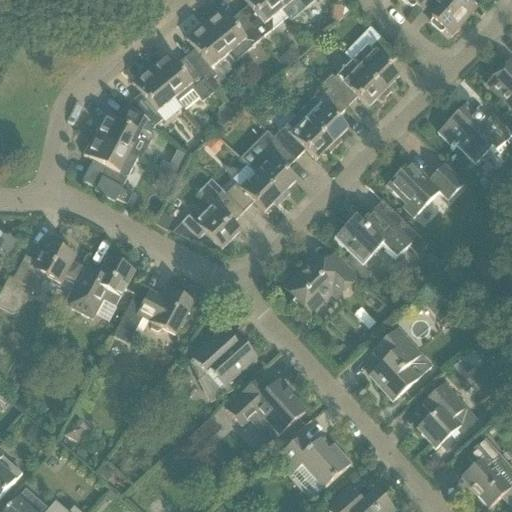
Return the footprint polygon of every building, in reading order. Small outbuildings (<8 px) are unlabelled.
[(270,0),(240,0),(251,13),(242,21),(260,42),(269,34),(269,22),(281,13),(270,0)] [(317,0),(270,0),(281,13),(289,23),(316,1),(317,0)] [(401,0),(401,1),(409,9),(412,9),(414,6),(421,13),(432,1),(433,0),(401,0)] [(431,19),(430,20),(450,39),(476,10),(464,0),(433,0),(432,1),(441,9),(431,20),(431,19)] [(233,28),(220,12),(202,27),(227,57),(233,64),(260,42),(242,21),(233,28)] [(206,86),(216,78),(210,71),(227,57),(202,27),(185,41),(198,57),(189,65),(206,86)] [(379,40),(368,51),(353,66),(358,71),(386,99),(393,92),(389,88),(398,79),(387,69),(398,58),(379,40)] [(166,57),(148,71),(181,111),(183,113),(198,101),(201,105),(213,95),(206,86),(189,65),(179,73),(166,57)] [(287,71),(285,72),(291,78),(292,77),(298,77),(304,72),(296,63),(287,71)] [(511,64),(510,63),(486,87),(500,101),(511,113),(511,64)] [(386,99),(358,71),(353,66),(338,81),(334,81),(325,73),(317,82),(327,92),(346,111),(356,100),(367,111),(376,102),(379,105),(386,99)] [(144,102),(131,113),(152,130),(162,122),(164,125),(181,111),(148,71),(131,86),(140,97),(144,102)] [(298,115),(334,151),(341,144),(337,141),(346,132),(336,121),(346,111),(327,92),(316,103),(313,100),(298,115)] [(237,100),(227,109),(235,117),(244,109),(237,100)] [(474,118),(465,109),(437,136),(451,149),(449,151),(452,154),(456,149),(474,167),(489,153),(496,159),(511,142),(511,136),(506,131),(492,117),(484,125),(476,116),(474,118)] [(243,112),(235,120),(242,126),(249,118),(243,112)] [(101,124),(93,138),(136,161),(140,163),(150,143),(146,141),(152,130),(131,113),(124,126),(123,128),(107,119),(104,118),(101,124)] [(273,141),(294,163),(304,152),(315,163),(324,154),(328,157),(334,151),(298,115),(273,141)] [(250,171),(249,171),(254,176),(255,176),(282,203),(289,196),(285,193),(295,184),(284,173),(290,167),(294,163),(273,141),(266,134),(255,145),(265,155),(250,171)] [(136,161),(93,138),(82,158),(89,162),(92,163),(81,183),(96,191),(95,193),(94,194),(113,204),(114,203),(114,202),(126,207),(131,197),(119,192),(125,180),(136,161)] [(428,183),(409,164),(386,188),(404,206),(402,209),(413,220),(438,195),(447,203),(463,188),(443,168),(428,183)] [(282,203),(255,176),(254,176),(240,191),(235,186),(224,197),(236,209),(242,215),(253,205),(263,215),(272,206),(276,210),(282,203)] [(188,219),(180,226),(197,243),(204,236),(220,253),(239,234),(231,226),(242,215),(236,209),(224,197),(210,182),(197,196),(210,209),(194,225),(188,219)] [(426,247),(381,203),(359,226),(353,221),(333,241),(361,269),(380,249),(394,263),(408,249),(416,257),(426,247)] [(161,217),(155,227),(166,233),(172,223),(161,217)] [(180,226),(171,236),(192,247),(197,243),(180,226)] [(0,268),(4,262),(13,244),(0,237),(0,268)] [(7,280),(0,293),(0,311),(11,318),(18,315),(30,293),(37,296),(46,279),(59,287),(64,278),(76,285),(84,271),(71,264),(73,261),(74,259),(47,244),(42,252),(36,265),(24,259),(11,282),(7,280)] [(356,281),(333,258),(331,259),(323,267),(314,258),(305,268),(306,269),(284,291),(309,316),(330,295),(336,301),(356,281)] [(72,296),(66,309),(91,323),(98,310),(101,303),(114,310),(119,300),(124,291),(133,274),(107,260),(97,278),(86,272),(76,289),(72,296)] [(130,305),(112,340),(127,348),(142,320),(148,324),(148,325),(149,326),(149,330),(156,334),(160,331),(174,339),(182,323),(192,305),(165,291),(160,300),(148,294),(139,310),(130,305)] [(432,297),(422,307),(439,325),(449,315),(432,297)] [(384,310),(379,315),(379,326),(384,331),(395,320),(384,310)] [(207,345),(190,361),(192,362),(205,378),(198,384),(209,406),(231,394),(227,386),(241,374),(256,361),(241,344),(236,348),(222,332),(207,345)] [(392,405),(407,392),(430,370),(413,351),(396,332),(386,341),(371,354),(373,357),(381,366),(371,375),(367,379),(374,385),(392,405)] [(472,353),(464,360),(472,371),(481,365),(472,353)] [(238,399),(225,412),(241,431),(248,424),(268,446),(279,437),(289,428),(304,415),(277,385),(271,390),(270,391),(260,380),(245,394),(238,399)] [(448,452),(456,445),(467,436),(466,436),(476,427),(463,412),(464,412),(442,388),(436,393),(421,406),(431,418),(416,431),(434,452),(442,445),(448,452)] [(210,421),(203,427),(214,438),(221,432),(210,421)] [(70,426),(64,438),(75,444),(79,436),(78,430),(70,426)] [(497,427),(487,435),(492,440),(501,432),(497,427)] [(285,451),(279,456),(290,469),(296,463),(301,468),(291,477),(312,501),(322,492),(335,480),(351,467),(337,451),(330,457),(318,443),(310,449),(300,437),(285,451)] [(511,506),(511,494),(510,492),(511,489),(511,475),(483,443),(466,458),(474,467),(460,481),(487,511),(500,500),(508,510),(511,506)] [(0,500),(21,477),(2,460),(2,459),(0,456),(0,500)] [(105,486),(112,478),(103,470),(96,478),(105,486)] [(361,506),(347,490),(333,504),(325,511),(390,511),(375,493),(361,506)] [(109,492),(104,499),(109,504),(115,498),(109,492)] [(234,511),(245,502),(237,492),(226,502),(234,511)] [(75,511),(73,509),(70,511),(63,511),(54,504),(47,511),(25,511),(15,503),(6,511),(75,511)]
